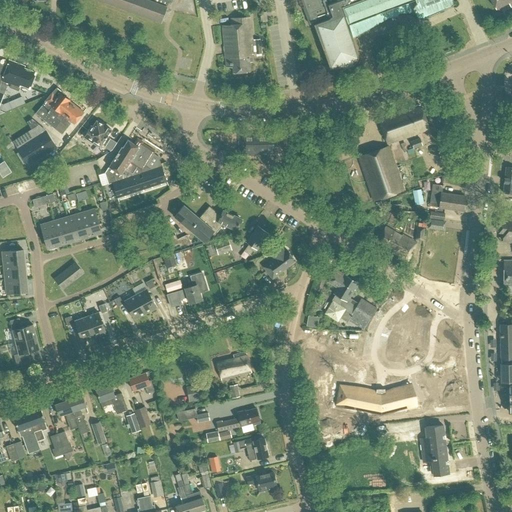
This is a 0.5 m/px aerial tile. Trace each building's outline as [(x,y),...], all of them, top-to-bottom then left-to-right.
[(102,0),(161,21),(166,8),(167,4),(168,0),(169,0),(171,1),(171,0),(102,0)] [(314,24),(330,67),(352,66),(358,57),(352,37),(381,18),(396,11),(413,8),(416,18),(421,19),(453,5),(452,0),(297,0),(301,8),(303,8),(309,24),(312,25),(314,24)] [(511,0),(490,0),(496,9),(508,3),(511,9),(511,8),(511,0)] [(232,67),(233,72),(250,71),(249,62),(252,61),(251,54),(253,54),(250,16),(231,18),(231,24),(222,25),(226,67),(232,67)] [(0,103),(8,84),(11,85),(11,84),(19,87),(20,85),(29,89),(35,73),(24,68),(24,66),(9,60),(6,67),(0,64),(0,103)] [(40,108),(34,114),(61,135),(71,122),(74,124),(83,112),(69,101),(70,101),(62,94),(63,92),(57,87),(52,93),(45,101),(40,108)] [(0,103),(0,108),(1,109),(6,111),(24,103),(22,97),(3,105),(0,103)] [(378,119),(387,144),(429,129),(421,107),(409,111),(408,109),(378,119)] [(94,141),(101,145),(105,139),(106,139),(111,130),(103,125),(96,120),(93,126),(91,125),(88,130),(89,130),(84,137),(93,142),(94,141)] [(45,131),(18,148),(28,165),(56,147),(45,131)] [(264,156),(264,166),(271,166),(271,155),(276,155),(276,135),(239,135),(239,156),(264,156)] [(410,141),(413,148),(423,145),(420,137),(410,141)] [(110,139),(105,148),(111,151),(112,150),(117,143),(110,139)] [(112,183),(118,202),(119,202),(118,197),(166,181),(167,185),(168,185),(162,166),(161,166),(158,159),(159,158),(153,154),(155,151),(143,143),(142,141),(138,139),(136,139),(134,144),(128,140),(123,147),(122,147),(105,174),(108,184),(112,183)] [(358,156),(374,200),(404,190),(388,146),(358,156)] [(416,166),(420,178),(430,174),(426,163),(416,166)] [(511,168),(505,167),(503,193),(511,194),(511,168)] [(0,174),(3,178),(11,172),(9,168),(0,174)] [(50,187),(57,185),(54,174),(47,176),(50,187)] [(439,207),(463,211),(465,196),(441,193),(443,185),(432,184),(429,206),(439,207)] [(62,195),(66,193),(68,193),(66,185),(60,187),(62,195)] [(423,203),(420,189),(412,190),(414,204),(423,203)] [(74,191),(68,193),(66,193),(68,199),(76,197),(74,191)] [(54,201),(52,193),(46,195),(49,202),(54,201)] [(49,202),(46,195),(40,197),(43,204),(49,202)] [(109,212),(107,204),(101,206),(103,213),(109,212)] [(175,216),(205,241),(212,233),(214,235),(223,224),(236,231),(241,219),(223,210),(220,215),(209,206),(198,218),(183,206),(175,216)] [(100,230),(95,210),(81,214),(87,234),(100,230)] [(429,218),(444,220),(445,213),(430,211),(429,218)] [(87,234),(81,214),(68,218),(73,238),(87,234)] [(511,241),(511,217),(500,217),(499,232),(504,232),(503,241),(511,241)] [(73,238),(68,218),(54,222),(60,242),(73,238)] [(60,242),(54,222),(41,226),(46,246),(60,242)] [(462,223),(444,225),(446,241),(451,240),(451,236),(461,234),(462,239),(464,239),(462,223)] [(263,240),(268,233),(258,226),(246,242),(256,250),(263,241),(263,240)] [(393,253),(408,260),(411,254),(409,253),(412,247),(414,248),(416,243),(402,235),(401,236),(385,227),(378,240),(392,248),(393,253)] [(416,227),(414,239),(422,241),(424,228),(416,227)] [(179,244),(181,248),(191,243),(187,234),(177,239),(175,234),(170,237),(174,246),(179,244)] [(214,242),(218,255),(232,250),(228,238),(214,242)] [(216,253),(213,244),(206,246),(209,255),(216,253)] [(274,258),(263,267),(272,279),(284,270),(283,269),(295,260),(286,249),(284,251),(281,247),(271,254),(274,258)] [(2,251),(4,266),(24,264),(23,249),(2,251)] [(173,256),(164,259),(166,266),(175,263),(173,256)] [(65,257),(56,262),(63,276),(70,273),(68,268),(70,267),(65,257)] [(511,259),(511,260),(503,260),(503,285),(511,285),(511,259)] [(68,288),(89,271),(82,263),(61,280),(68,288)] [(4,266),(5,279),(26,277),(24,264),(4,266)] [(428,277),(456,282),(458,273),(429,268),(428,277)] [(336,294),(324,313),(337,322),(341,316),(363,329),(376,308),(371,305),(361,299),(358,302),(356,307),(350,303),(353,300),(349,298),(354,290),(353,289),(357,283),(345,275),(343,277),(339,274),(333,271),(327,281),(337,287),(334,293),(336,294)] [(186,289),(168,294),(171,306),(181,303),(180,299),(188,296),(190,303),(201,299),(199,292),(208,290),(202,273),(191,276),(194,286),(185,288),(186,289)] [(26,277),(5,279),(7,294),(27,292),(26,277)] [(151,279),(145,282),(149,289),(155,286),(151,279)] [(146,289),(135,295),(145,313),(156,307),(146,289)] [(423,305),(428,298),(417,292),(413,299),(423,305)] [(135,295),(124,301),(134,319),(145,313),(135,295)] [(114,300),(117,307),(123,304),(119,297),(114,300)] [(98,306),(101,313),(107,311),(104,304),(98,306)] [(105,332),(98,312),(86,316),(94,336),(105,332)] [(70,316),(64,318),(67,325),(73,323),(70,316)] [(94,336),(86,316),(75,320),(82,341),(94,336)] [(15,342),(36,337),(33,325),(21,328),(19,318),(10,320),(15,342)] [(508,382),(509,412),(511,412),(511,319),(511,324),(500,324),(501,359),(502,382),(508,382)] [(394,338),(397,349),(428,343),(425,331),(394,338)] [(39,349),(36,337),(15,342),(18,354),(14,355),(17,365),(30,362),(27,352),(39,349)] [(330,349),(318,350),(320,376),(331,376),(330,349)] [(233,355),(234,358),(216,363),(221,380),(251,372),(245,352),(233,355)] [(146,372),(129,378),(133,390),(145,386),(147,393),(154,391),(151,380),(149,381),(146,372)] [(96,390),(100,401),(102,408),(113,404),(117,414),(128,410),(122,393),(114,395),(111,384),(96,390)] [(237,384),(227,386),(229,399),(239,397),(237,384)] [(186,387),(189,402),(200,399),(197,385),(186,387)] [(337,398),(336,406),(345,408),(345,406),(367,410),(367,412),(381,415),(390,412),(390,410),(407,405),(403,387),(380,393),(348,387),(346,400),(337,398)] [(78,427),(81,434),(89,431),(81,408),(86,406),(82,395),(68,399),(78,427)] [(71,430),(78,427),(68,399),(55,404),(59,416),(65,413),(71,430)] [(245,410),(237,412),(239,418),(216,423),(218,431),(241,426),(259,421),(256,408),(245,411),(245,410)] [(28,414),(37,441),(44,439),(41,430),(47,428),(41,409),(28,414)] [(135,412),(140,430),(151,427),(145,409),(135,412)] [(207,412),(195,415),(197,423),(209,420),(207,412)] [(21,435),(28,453),(40,449),(37,441),(28,414),(14,419),(20,436),(21,435)] [(140,433),(134,416),(126,418),(132,436),(140,433)] [(99,421),(91,424),(98,443),(106,440),(99,421)] [(427,438),(421,438),(423,462),(432,461),(434,475),(448,474),(443,425),(425,427),(427,438)] [(228,430),(217,433),(218,440),(230,437),(228,430)] [(65,431),(57,433),(64,453),(73,450),(70,443),(69,443),(65,431)] [(216,431),(204,433),(206,443),(218,440),(217,433),(216,431)] [(64,453),(57,433),(50,436),(55,448),(52,449),(55,457),(64,453)] [(244,439),(233,442),(235,453),(241,452),(240,448),(247,446),(250,460),(268,456),(264,438),(255,440),(255,437),(244,439)] [(21,441),(14,443),(19,458),(26,455),(21,441)] [(19,458),(14,443),(6,446),(12,461),(19,458)] [(216,456),(208,458),(211,472),(220,470),(216,456)] [(206,458),(199,460),(201,470),(209,469),(206,458)] [(208,472),(201,474),(205,488),(211,486),(208,472)] [(276,486),(273,472),(256,476),(256,474),(246,477),(248,484),(257,482),(259,491),(268,489),(268,487),(276,486)] [(55,483),(66,481),(65,473),(54,474),(55,483)] [(182,503),(175,506),(176,511),(191,511),(183,486),(180,474),(175,476),(178,487),(177,488),(182,503)] [(222,479),(214,480),(218,495),(226,493),(222,479)] [(160,480),(150,482),(151,488),(161,485),(160,480)] [(34,483),(35,491),(43,491),(43,482),(34,483)] [(83,482),(76,484),(78,495),(86,494),(83,482)] [(143,497),(146,511),(161,511),(161,510),(155,511),(154,505),(152,505),(150,495),(149,495),(148,490),(146,482),(141,483),(143,491),(144,496),(143,497)] [(189,484),(183,486),(191,511),(194,511),(206,508),(202,497),(199,491),(192,493),(189,484)] [(97,493),(98,502),(105,501),(103,492),(97,493)] [(121,511),(124,511),(120,496),(114,498),(117,511),(121,511)] [(86,502),(85,497),(77,498),(78,503),(79,507),(85,505),(85,502),(86,502)] [(146,511),(143,497),(137,499),(139,509),(137,510),(137,511),(146,511)] [(414,501),(406,502),(408,511),(415,511),(414,501)]
